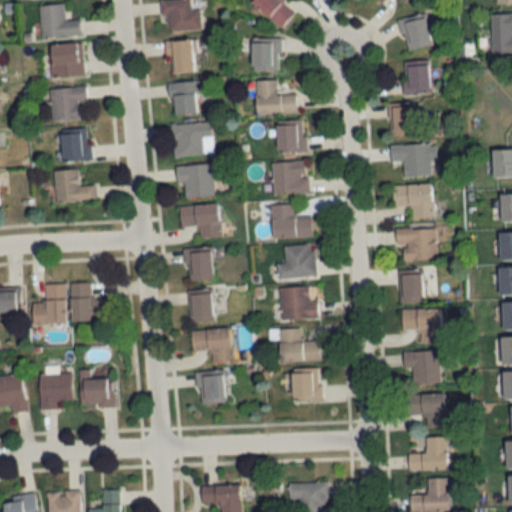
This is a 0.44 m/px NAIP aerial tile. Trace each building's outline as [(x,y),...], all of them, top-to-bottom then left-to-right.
[(189,0),(179,0),(163,0),(164,31),(200,30),(200,10),(190,10),(189,0)] [(252,0),(250,3),(281,29),(294,13),(280,2),(280,0),(252,0)] [(37,6),(39,38),(79,36),(79,21),(63,21),(62,5),(37,6)] [(421,14),(397,23),(409,53),(433,43),(421,14)] [(511,14),(490,14),(490,53),(511,53),(511,14)] [(279,70),(279,39),(251,39),(251,70),(279,70)] [(167,74),(194,72),(193,41),(166,41),(167,74)] [(83,76),(82,43),(49,44),(50,77),(83,76)] [(404,61),(404,93),(429,93),(429,61),(404,61)] [(255,113),(296,111),(295,94),(277,94),(276,80),(254,81),(255,113)] [(197,114),(195,93),(203,92),(202,81),(169,84),(171,116),(197,114)] [(77,119),(76,101),(86,101),(85,87),(50,88),(51,121),(77,119)] [(413,134),(413,104),(389,104),(389,134),(413,134)] [(276,151),(305,151),(305,121),(276,121),(276,151)] [(213,154),(211,122),(172,124),(174,156),(213,154)] [(61,160),(90,160),(90,130),(61,130),(61,160)] [(403,175),(431,174),(431,158),(436,158),(436,142),(389,143),(390,161),(403,161),(403,175)] [(497,145),(511,145),(511,173),(495,173),(497,145)] [(308,160),(272,160),(272,193),(308,193),(308,160)] [(175,165),(176,185),(183,185),(183,197),(215,196),(213,163),(175,165)] [(54,169),(54,202),(94,201),(94,185),(78,185),(78,168),(54,169)] [(394,204),(411,203),(412,217),(433,216),(432,182),(393,184),(394,204)] [(501,194),(511,192),(511,218),(503,219),(501,194)] [(199,225),(200,237),(220,236),(218,203),(179,205),(180,226),(199,225)] [(311,236),(311,215),(292,215),(292,203),(271,203),(271,236),(311,236)] [(435,227),(396,227),(396,245),(400,245),(400,259),(435,259),(435,227)] [(499,231),(511,230),(511,255),(502,254),(499,231)] [(284,245),(285,263),(278,263),(279,277),(316,275),(314,243),(284,245)] [(187,281),(213,279),(211,247),(185,249),(187,281)] [(500,263),(511,263),(511,290),(503,290),(500,263)] [(423,271),(399,271),(399,301),(423,301),(423,271)] [(65,282),(45,283),(45,301),(32,301),(32,322),(65,322),(65,282)] [(70,320),(104,320),(104,296),(90,296),(90,282),(70,282),(70,320)] [(281,318),(318,317),(317,299),(313,299),(312,285),(281,286),(281,318)] [(0,311),(20,312),(20,288),(0,288),(0,311)] [(189,292),(189,320),(212,320),(212,292),(189,292)] [(500,300),(511,300),(511,326),(503,327),(500,300)] [(441,308),(401,308),(402,329),(420,328),(420,342),(441,342),(441,308)] [(191,329),(192,350),(211,349),(212,361),(232,359),(230,327),(191,329)] [(319,339),(300,340),(300,327),(278,327),(279,360),(320,359),(319,339)] [(500,337),(511,335),(511,360),(501,360),(500,337)] [(415,382),(440,381),(439,349),(404,351),(405,368),(415,368),(415,382)] [(503,368),(511,367),(511,393),(507,393),(503,368)] [(80,369),(81,406),(114,405),(113,374),(92,375),(92,368),(80,369)] [(198,371),(198,402),(224,402),(224,370),(198,371)] [(320,399),(320,370),(292,370),(292,399),(320,399)] [(71,372),(40,372),(40,409),(57,409),(57,400),(71,400),(71,372)] [(11,411),(27,409),(22,373),(0,375),(0,405),(10,404),(11,411)] [(406,394),(407,414),(425,413),(426,426),(446,425),(445,392),(406,394)] [(447,435),(426,435),(426,452),(409,452),(409,469),(447,469),(447,435)] [(428,494),(411,494),(411,510),(448,509),(448,477),(428,477),(428,494)] [(297,511),(328,511),(328,482),(289,482),(289,499),(297,499),(297,511)] [(240,511),(240,484),(200,485),(201,503),(218,503),(218,511),(240,511)] [(88,511),(120,511),(120,488),(103,488),(103,508),(89,508),(88,511)] [(80,511),(80,490),(48,490),(48,511),(80,511)] [(37,511),(34,492),(2,499),(4,511),(37,511)]
